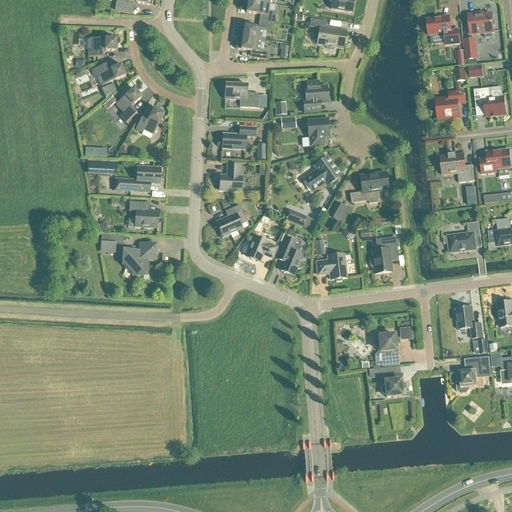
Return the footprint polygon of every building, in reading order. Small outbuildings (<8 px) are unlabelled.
[(116,0),(115,7),(114,12),(133,16),(134,10),(137,4),(151,7),(152,0),(116,0)] [(332,0),(331,11),(352,14),(353,0),(332,0)] [(269,5),(247,2),(246,14),(260,16),(259,23),(271,25),(274,25),(276,13),(268,12),(269,5)] [(480,17),(480,15),(469,16),(471,36),(484,34),(485,39),(492,38),(492,33),(494,33),(492,16),(480,17)] [(460,45),(459,31),(451,32),(450,18),(427,21),(429,37),(431,37),(432,46),(445,45),(446,47),(460,45)] [(326,23),(310,20),(309,29),(319,30),(317,45),(326,47),(326,49),(334,50),(334,48),(343,49),(345,33),(325,30),(326,23)] [(244,27),(242,39),(264,42),(265,35),(269,36),(271,25),(259,23),(258,29),(244,27)] [(242,39),(237,38),(236,50),(254,53),(253,60),(268,62),(269,50),(263,49),(264,42),(242,39)] [(88,39),(88,51),(88,58),(102,59),(102,52),(116,53),(117,41),(88,39)] [(464,41),(467,61),(476,60),(477,60),(474,40),(464,41)] [(280,59),(287,60),(288,48),(282,47),(280,59)] [(125,77),(121,66),(108,72),(105,65),(91,71),(94,78),(96,77),(101,87),(125,77)] [(484,78),(482,66),(468,68),(469,80),(484,78)] [(454,71),(456,83),(466,82),(465,70),(454,71)] [(318,83),(306,84),(307,90),(304,90),(305,102),(303,102),(304,115),(321,113),(320,104),(328,103),(327,88),(319,89),(318,83)] [(101,90),(106,100),(116,91),(113,85),(101,90)] [(247,94),(247,86),(225,85),(224,101),(240,101),(240,109),(257,110),(258,95),(247,94)] [(141,99),(133,90),(115,106),(123,114),(119,117),(125,124),(136,114),(131,108),(141,99)] [(484,106),(485,119),(491,118),(491,119),(497,118),(507,117),(505,97),(490,99),(489,90),(474,91),(476,107),(484,106)] [(460,118),(458,105),(465,104),(464,92),(449,94),(449,100),(436,102),(438,121),(460,118)] [(286,116),(285,104),(272,105),(272,109),(275,109),(276,117),(286,116)] [(141,119),(135,131),(142,134),(143,132),(153,137),(164,115),(153,110),(147,122),(141,119)] [(280,120),(281,131),(296,130),(295,119),(280,120)] [(329,137),(327,121),(307,122),(308,139),(309,139),(310,148),(324,147),(323,138),(329,137)] [(239,136),(222,135),(222,150),(245,152),(246,138),(255,139),(255,129),(239,128),(239,136)] [(258,143),(257,158),(265,159),(266,143),(258,143)] [(85,147),(85,155),(107,156),(107,148),(85,147)] [(482,176),(496,174),(496,171),(511,169),(509,151),(486,154),(487,160),(480,161),(482,176)] [(459,185),(475,183),(473,167),(465,168),(464,156),(455,157),(455,155),(449,156),(449,158),(441,158),(443,176),(458,175),(459,185)] [(325,184),(327,187),(341,178),(327,158),(314,168),(316,172),(304,181),(312,193),(325,184)] [(116,173),(117,160),(87,160),(87,173),(116,173)] [(227,177),(220,177),(219,192),(241,193),(241,178),(239,178),(239,167),(227,167),(227,177)] [(114,180),(114,192),(149,194),(150,185),(160,186),(160,169),(137,168),(136,181),(114,180)] [(362,194),(350,196),(351,205),(368,202),(369,205),(377,204),(376,201),(378,201),(377,193),(388,192),(385,174),(359,178),(362,194)] [(484,197),(485,206),(511,203),(511,194),(484,197)] [(157,230),(158,214),(143,213),(144,204),(129,203),(128,218),(135,219),(134,228),(157,230)] [(326,217),(343,227),(351,212),(334,203),(326,217)] [(239,207),(225,213),(227,219),(216,224),(219,232),(218,232),(222,240),(229,237),(229,236),(242,230),(241,226),(247,224),(242,214),(245,213),(243,207),(240,209),(239,207)] [(285,222),(302,229),(306,218),(290,211),(285,222)] [(489,233),(490,238),(491,246),(496,245),(497,248),(511,246),(511,230),(510,230),(509,220),(497,222),(498,232),(489,233)] [(450,254),(476,251),(475,239),(481,238),(479,223),(467,225),(469,235),(443,238),(444,245),(448,245),(450,254)] [(106,224),(98,226),(99,233),(108,232),(106,224)] [(297,234),(289,231),(287,236),(295,240),(297,234)] [(123,247),(124,237),(102,236),(101,254),(116,255),(116,246),(123,247)] [(256,262),(260,263),(263,256),(272,260),(277,249),(267,245),(268,244),(254,238),(246,258),(250,259),(251,261),(254,262),(256,262)] [(300,262),(302,256),(298,255),(301,247),(294,244),(295,242),(286,239),(277,261),(284,264),(280,272),(293,277),(296,270),(297,270),(299,270),(300,270),(302,268),(302,267),(302,265),(302,263),(300,262)] [(374,276),(392,274),(389,254),(397,253),(395,239),(375,241),(377,252),(371,253),(372,261),(371,261),(370,263),(370,268),(372,269),(373,269),(374,276)] [(323,256),(321,241),(314,242),(315,246),(314,246),(315,257),(323,256)] [(132,277),(147,278),(147,262),(155,263),(156,250),(155,250),(155,246),(140,245),(139,253),(123,252),(122,267),(126,267),(132,274),(132,277)] [(316,264),(318,277),(329,275),(330,281),(335,281),(336,283),(341,282),(342,280),(346,279),(344,256),(327,258),(328,262),(316,264)] [(511,303),(497,305),(500,329),(511,327),(511,303)] [(474,326),(472,308),(456,310),(458,331),(470,330),(472,340),(483,339),(481,325),(474,326)] [(399,327),(400,339),(412,338),(411,326),(399,327)] [(374,347),(377,350),(378,353),(374,357),(375,363),(372,363),(372,370),(379,369),(379,366),(381,366),(382,368),(399,366),(399,364),(397,341),(394,342),(394,337),(388,337),(388,333),(385,333),(376,334),(373,338),(374,347)] [(489,355),(487,341),(478,342),(480,356),(482,355),(482,356),(488,356),(488,355),(489,355)] [(511,384),(511,383),(511,359),(502,360),(501,355),(491,356),(492,369),(501,368),(502,372),(510,372),(511,384)] [(338,364),(344,370),(352,362),(345,356),(338,364)] [(489,359),(481,359),(464,361),(466,372),(459,373),(460,380),(456,384),(457,392),(460,395),(467,395),(470,391),(470,389),(478,388),(477,380),(491,378),(489,359)] [(381,389),(381,394),(384,396),(386,396),(386,398),(401,397),(401,392),(404,392),(402,375),(387,376),(388,383),(385,383),(385,386),(383,387),(381,389)]
